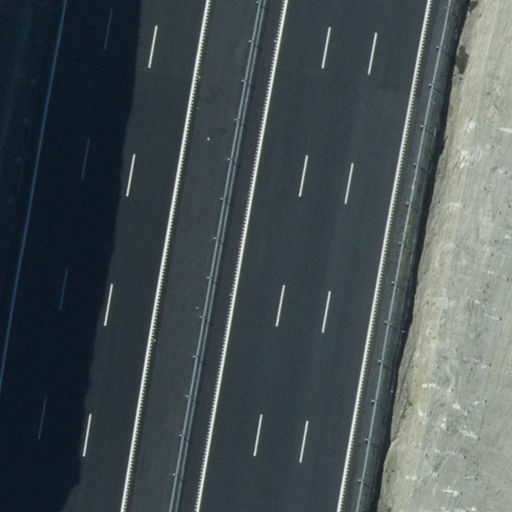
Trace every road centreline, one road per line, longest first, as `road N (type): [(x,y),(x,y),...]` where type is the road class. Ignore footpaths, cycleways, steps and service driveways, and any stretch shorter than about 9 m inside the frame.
road 1 (motorway): [(8,511),(96,0)]
road 2 (motorway): [(316,0),(271,219),(231,511)]
